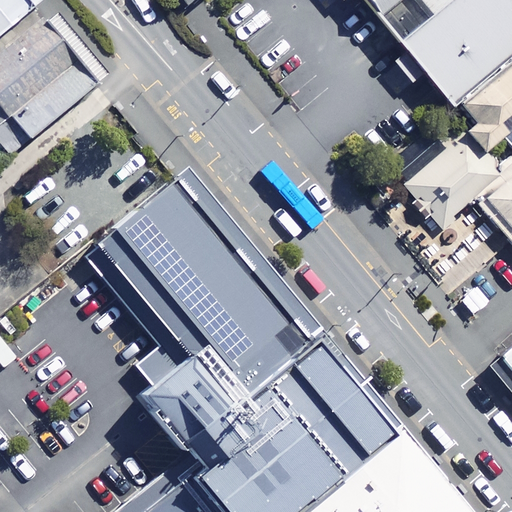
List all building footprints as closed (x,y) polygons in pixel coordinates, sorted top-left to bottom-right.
[(0,0),(0,35),(36,6),(31,0),(0,0)] [(449,0),(360,0),(397,43),(449,0)] [(511,0),(449,0),(397,43),(447,102),(451,107),(456,104),(511,55),(511,0)] [(99,79),(45,16),(0,54),(0,140),(12,154),(99,79)] [(511,55),(456,104),(473,124),(464,132),(482,154),(511,128),(511,55)] [(511,160),(498,172),(482,154),(464,132),(473,124),(456,104),(451,107),(428,127),(446,148),(403,184),(405,187),(442,229),(472,203),(507,244),(511,248),(511,160)] [(133,146),(112,112),(89,127),(110,161),(133,146)] [(174,465),(213,511),(296,511),(392,435),(309,335),(241,392),(202,343),(149,385),(138,393),(187,454),(174,465)] [(511,346),(499,357),(511,372),(511,346)] [(453,511),(392,435),(296,511),(453,511)] [(213,511),(174,465),(114,511),(213,511)]
